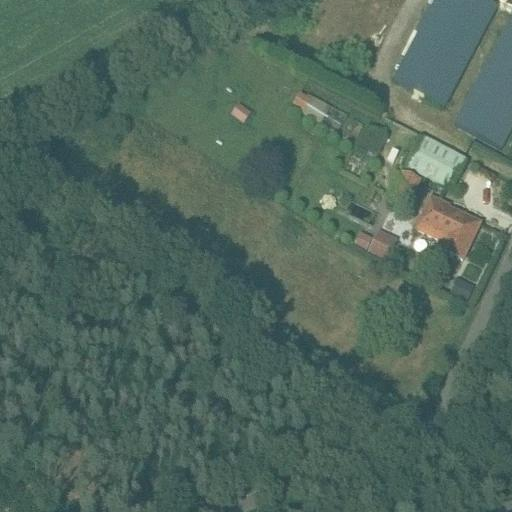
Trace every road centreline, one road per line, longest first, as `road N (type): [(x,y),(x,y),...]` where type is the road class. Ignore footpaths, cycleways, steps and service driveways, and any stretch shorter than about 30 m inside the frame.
road 1 (unclassified): [(413,430),(0,180)]
road 2 (unclassified): [(423,437),(511,251)]
road 3 (unclassified): [(226,511),(413,430)]
